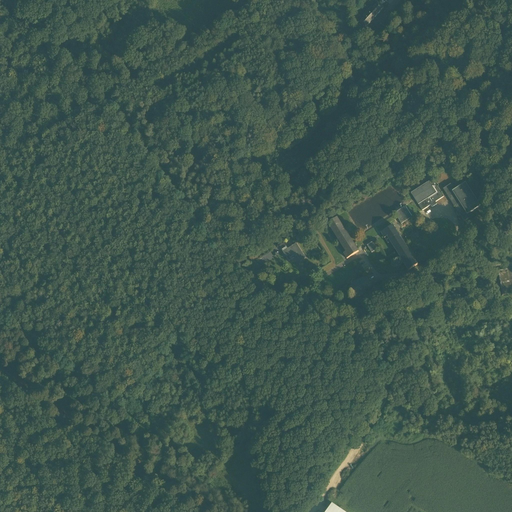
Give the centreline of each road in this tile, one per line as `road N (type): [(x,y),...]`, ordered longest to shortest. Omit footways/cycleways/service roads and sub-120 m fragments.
road 1 (track): [(184,207),(251,196),(310,126),(392,76),(482,0)]
road 2 (residential): [(511,304),(337,320),(243,269)]
road 3 (track): [(302,303),(390,380),(383,409),(314,511)]
road 4 (secondary): [(197,511),(0,376)]
road 5 (track): [(243,269),(184,207),(101,94)]
road 6 (track): [(101,94),(256,0)]
road 7 (track): [(101,94),(42,32),(0,6)]
